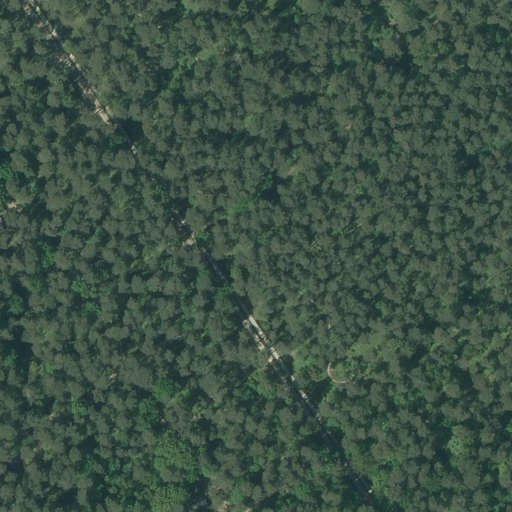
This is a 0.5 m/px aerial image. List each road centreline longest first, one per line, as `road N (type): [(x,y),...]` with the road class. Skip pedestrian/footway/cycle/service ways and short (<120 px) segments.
road 1 (track): [(374,511),(23,0)]
road 2 (track): [(0,173),(223,511)]
road 3 (track): [(417,68),(187,243)]
road 4 (track): [(373,0),(417,68),(504,0)]
road 5 (track): [(0,436),(126,364)]
road 6 (track): [(511,431),(446,467),(405,511)]
